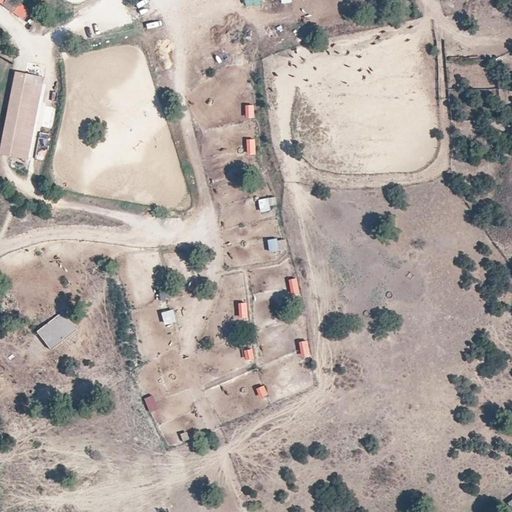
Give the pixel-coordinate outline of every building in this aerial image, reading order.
[(17,5),(10,0),(6,0),(4,4),(13,11),(17,5)] [(90,37),(88,24),(82,25),(84,37),(90,37)] [(16,73),(0,156),(27,161),(32,133),(26,132),(36,77),(16,73)] [(253,106),(245,106),(245,119),(253,119),(253,106)] [(260,212),(277,210),(275,197),(258,200),(260,212)] [(267,242),(269,253),(287,250),(285,238),(267,242)] [(291,295),(299,294),(297,279),(288,280),(291,295)] [(246,303),(237,304),(238,320),(247,319),(246,303)] [(161,313),(163,326),(176,323),(173,310),(161,313)] [(77,332),(63,314),(37,334),(50,352),(77,332)] [(297,343),(301,358),(311,356),(307,341),(297,343)] [(255,390),(259,399),(268,396),(263,386),(255,390)] [(152,400),(144,402),(148,416),(156,414),(152,400)]
